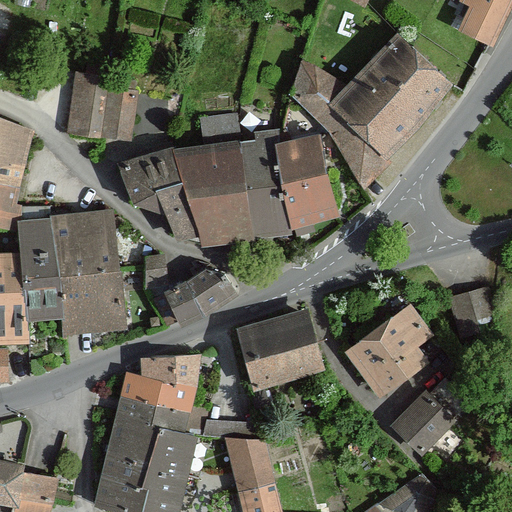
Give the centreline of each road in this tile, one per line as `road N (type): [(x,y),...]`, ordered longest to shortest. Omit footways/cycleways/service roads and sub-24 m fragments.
road 1 (residential): [(264,301),(230,264),(158,234),(41,124),(0,102)]
road 2 (tertiary): [(264,301),(0,402)]
road 3 (residential): [(310,283),(338,363),(435,474)]
road 4 (tertiary): [(511,54),(412,188)]
road 5 (unclassified): [(447,246),(310,283)]
road 6 (tertiary): [(412,188),(310,283)]
